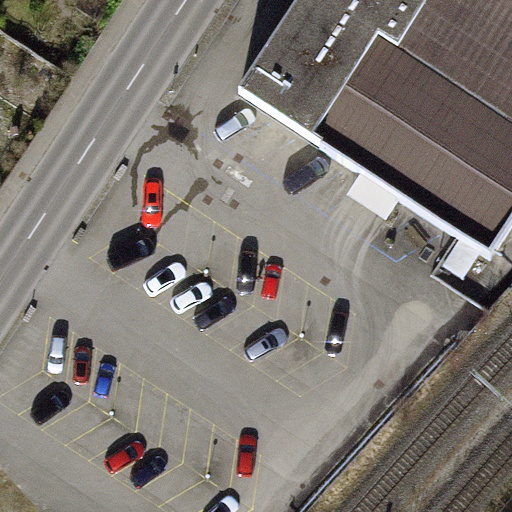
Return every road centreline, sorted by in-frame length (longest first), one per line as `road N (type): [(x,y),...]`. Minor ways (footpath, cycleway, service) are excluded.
road 1 (unknown): [(308,433),(387,330),(400,290),(386,266),(150,55)]
road 2 (unknown): [(26,243),(308,433)]
road 3 (primary): [(0,283),(186,0)]
road 4 (unknown): [(0,414),(133,511)]
